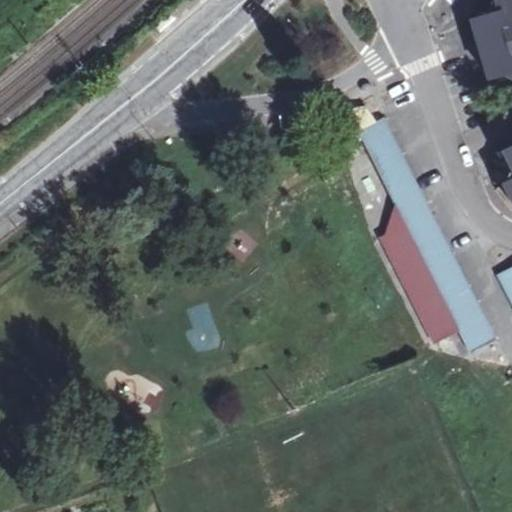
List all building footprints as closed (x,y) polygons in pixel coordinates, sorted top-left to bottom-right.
[(511,0),(498,0),(502,13),(474,21),(493,78),(511,72),(511,0)] [(157,24),(164,33),(182,17),(174,9),(157,24)] [(367,107),(348,109),(339,119),(340,133),(353,142),(364,140),(359,132),(376,123),(367,107)] [(385,119),(376,123),(359,132),(364,140),(393,208),(461,331),(472,352),(498,339),(385,119)] [(461,331),(393,208),(377,240),(431,346),(461,331)] [(511,267),(495,277),(511,308),(511,267)]
